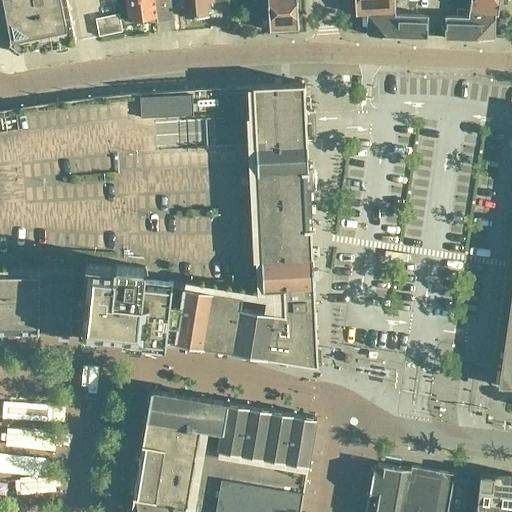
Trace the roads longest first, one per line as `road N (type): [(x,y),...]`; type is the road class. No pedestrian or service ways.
road 1 (residential): [(328,54),(0,86)]
road 2 (residential): [(511,64),(328,54)]
